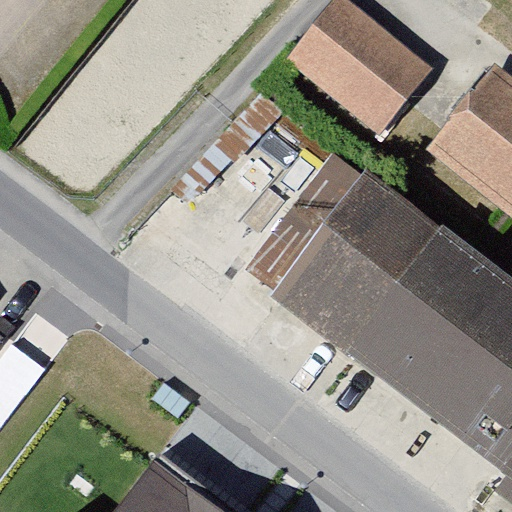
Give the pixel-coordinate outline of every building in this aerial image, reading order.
[(360,0),(327,0),(286,51),(383,131),(438,63),(360,0)] [(511,81),(493,66),(427,148),(511,215),(511,81)] [(511,297),(356,174),(270,282),(508,471),(488,496),(508,511),(510,511),(511,510),(511,297)] [(0,320),(5,313),(0,309),(0,367),(15,347),(0,335),(0,320)] [(220,511),(154,462),(115,511),(220,511)]
